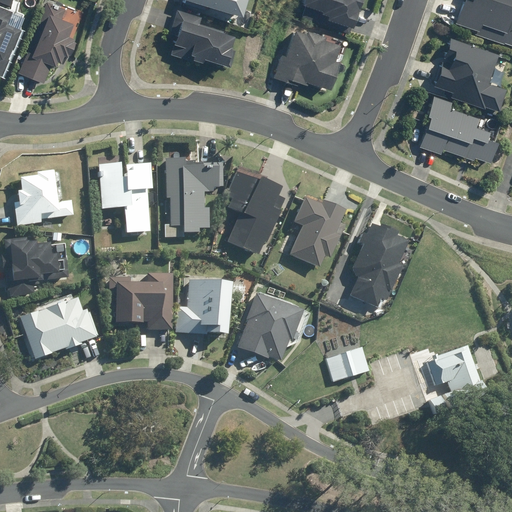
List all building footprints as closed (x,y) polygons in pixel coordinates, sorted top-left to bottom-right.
[(186,0),(199,4),(232,16),(234,12),(238,0),(186,0)] [(353,28),(361,0),(303,0),(302,5),(329,14),(327,20),(353,28)] [(508,0),(463,0),(462,4),(456,2),(448,24),(469,32),(468,35),(511,49),(511,47),(511,24),(501,21),(508,0)] [(0,75),(0,76),(1,75),(7,60),(12,47),(19,31),(5,25),(11,12),(0,7),(0,75)] [(46,82),(53,65),(58,67),(59,62),(62,63),(64,59),(65,56),(69,58),(75,42),(74,42),(67,40),(68,38),(72,27),(63,24),(67,14),(52,8),(34,56),(31,54),(24,74),(46,82)] [(233,34),(200,24),(202,19),(174,10),(166,35),(173,38),(168,54),(188,60),(189,57),(203,61),(205,57),(228,65),(234,47),(230,45),(233,34)] [(285,82),(286,78),(307,85),(308,81),(329,88),(337,62),(335,61),(340,44),(326,40),(327,36),(305,29),(304,32),(294,29),(286,55),(280,53),(272,78),(285,82)] [(450,99),(496,114),(505,88),(489,83),(499,53),(449,36),(433,84),(453,91),(450,99)] [(440,153),(442,148),(471,159),(473,155),(490,162),(497,142),(486,138),(489,130),(475,125),(478,117),(450,107),(452,102),(433,95),(425,115),(429,116),(418,146),(440,153)] [(198,210),(198,192),(207,191),(207,187),(211,187),(212,186),(217,186),(217,165),(190,165),(190,163),(181,163),(166,163),(167,197),(170,197),(170,225),(181,225),(181,232),(193,232),(193,228),(203,228),(203,212),(203,210),(198,210)] [(102,208),(123,206),(124,231),(145,230),(144,190),(151,190),(150,166),(129,167),(129,173),(123,173),(123,175),(124,180),(117,181),(116,166),(99,167),(102,208)] [(62,202),(58,170),(36,173),(36,177),(21,179),(22,190),(18,191),(20,203),(14,204),(17,227),(39,224),(39,222),(73,218),(70,201),(62,202)] [(226,192),(229,193),(232,194),(230,198),(239,202),(236,212),(235,213),(225,240),(228,241),(254,252),(259,239),(263,241),(280,198),(272,195),(269,194),(271,190),(271,187),(250,179),(248,183),(232,177),(226,192)] [(343,212),(305,195),(292,224),(301,228),(289,255),(318,268),(323,257),(329,260),(342,231),(336,229),(343,212)] [(350,274),(357,277),(349,295),(382,309),(401,266),(397,264),(406,243),(392,237),(395,232),(379,225),(377,230),(369,226),(365,236),(361,234),(356,244),(361,246),(350,274)] [(26,240),(5,240),(5,251),(9,250),(11,284),(43,283),(43,276),(57,276),(55,243),(26,245),(26,240)] [(167,329),(169,274),(145,273),(145,284),(127,284),(127,278),(109,278),(109,301),(114,301),(114,322),(148,321),(148,329),(167,329)] [(180,310),(175,309),(174,328),(194,330),(201,331),(218,333),(223,285),(186,281),(185,296),(182,296),(180,310)] [(292,346),(306,311),(257,292),(235,348),(280,365),(287,345),(292,346)] [(80,313),(76,300),(20,318),(34,361),(99,340),(89,310),(80,313)] [(425,362),(432,382),(441,379),(445,378),(448,388),(443,390),(441,391),(445,402),(478,391),(475,380),(472,381),(460,346),(432,356),(433,359),(425,362)] [(322,359),(331,382),(365,369),(357,348),(348,352),(347,350),(322,359)] [(404,400),(408,413),(419,410),(415,397),(404,400)] [(345,401),(345,422),(360,422),(359,401),(345,401)]
